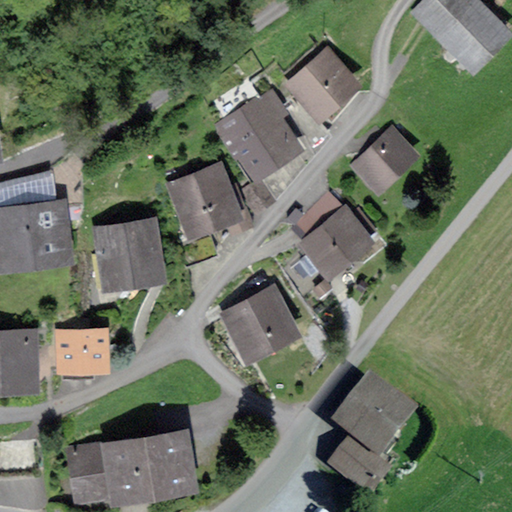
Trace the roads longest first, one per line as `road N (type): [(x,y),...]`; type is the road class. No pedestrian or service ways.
road 1 (residential): [(406,0),(382,42),(380,90),(192,318),(192,338),(226,381),(248,402),(312,434)]
road 2 (residential): [(0,173),(106,129),(289,0)]
road 3 (unclassified): [(312,434),(376,334),(511,162)]
